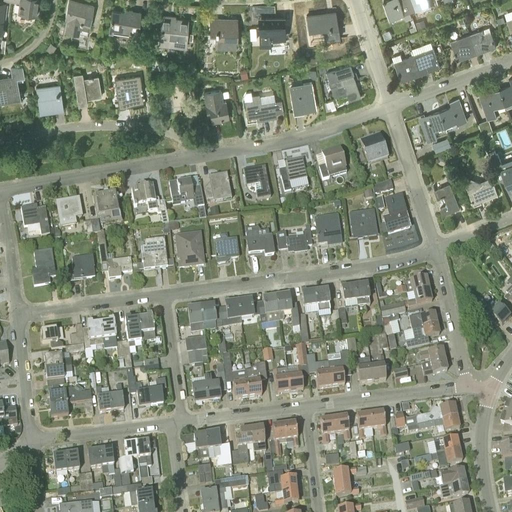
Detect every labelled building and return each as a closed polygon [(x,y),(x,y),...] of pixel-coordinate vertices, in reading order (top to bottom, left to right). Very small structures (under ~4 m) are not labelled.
[(8,0),(20,1),(19,13),(36,15),(38,0),(8,0)] [(66,31),(87,35),(93,5),(84,4),(84,6),(77,5),(78,2),(69,0),(65,19),(68,20),(66,31)] [(410,11),(406,0),(399,0),(400,0),(399,0),(383,0),(391,18),(404,13),(406,18),(412,16),(410,11)] [(406,0),(410,11),(430,4),(428,0),(406,0)] [(109,32),(137,36),(140,12),(129,10),(128,13),(112,11),(109,32)] [(452,18),(449,11),(444,13),(446,20),(452,18)] [(323,29),(325,41),(339,39),(336,14),(329,15),(328,12),(306,16),(309,31),(323,29)] [(168,40),(167,46),(185,47),(188,20),(175,18),(174,21),(169,21),(169,16),(162,15),(160,39),(168,40)] [(259,19),(260,46),(285,45),(284,27),(281,27),(281,18),(283,18),(283,17),(259,19)] [(216,47),(236,47),(237,21),(229,21),(229,22),(222,22),(222,19),(211,19),(211,34),(216,34),(216,47)] [(426,27),(423,19),(415,22),(417,30),(426,27)] [(483,29),(470,34),(477,53),(496,45),(491,31),(484,33),(483,29)] [(477,53),(470,34),(457,39),(458,43),(452,45),(457,60),(477,53)] [(52,51),(55,45),(51,42),(47,48),(52,51)] [(411,49),(413,55),(414,55),(420,73),(440,66),(434,50),(434,51),(431,42),(423,45),(425,50),(419,53),(417,47),(411,49)] [(414,55),(413,55),(402,59),(400,54),(392,57),(401,81),(420,73),(414,55)] [(341,79),(348,101),(361,96),(355,80),(352,81),(350,75),(354,74),(350,65),(326,73),(330,83),(341,79)] [(11,68),(12,75),(7,76),(8,80),(4,81),(4,80),(0,80),(0,104),(21,101),(18,83),(24,82),(24,81),(24,77),(22,66),(11,68)] [(317,78),(315,69),(306,71),(307,74),(313,79),(317,78)] [(74,74),(78,104),(87,103),(86,96),(91,95),(92,98),(102,96),(99,77),(84,79),(83,73),(74,74)] [(511,85),(500,89),(505,103),(511,100),(511,78),(509,80),(510,80),(511,85)] [(143,92),(141,85),(140,85),(139,80),(115,84),(119,106),(128,105),(127,101),(142,99),(141,92),(143,92)] [(161,96),(164,111),(181,108),(180,102),(186,101),(182,81),(170,83),(172,94),(161,96)] [(289,86),(294,114),(303,112),(302,109),(316,106),(312,82),(289,86)] [(63,107),(60,85),(36,89),(39,106),(52,104),(53,108),(63,107)] [(478,123),(482,134),(486,132),(492,130),(488,119),(497,116),(494,107),(505,103),(500,89),(487,94),(488,96),(480,99),(488,119),(478,123)] [(259,94),(251,95),(251,92),(245,93),(243,96),(244,101),(247,118),(262,116),(262,119),(277,116),(275,101),(261,103),(259,94)] [(227,105),(226,101),(223,101),(222,93),(205,96),(207,109),(206,109),(208,118),(211,118),(212,124),(222,122),(221,119),(222,119),(222,117),(228,116),(229,120),(227,105)] [(452,107),(440,111),(445,125),(457,121),(458,124),(467,121),(459,99),(459,98),(449,102),(450,102),(452,107)] [(445,125),(440,111),(427,116),(428,118),(420,121),(428,142),(437,138),(434,129),(445,125)] [(360,142),(368,163),(368,165),(387,159),(388,159),(379,135),(379,136),(361,142),(360,142)] [(433,144),(436,152),(451,146),(448,138),(433,144)] [(318,168),(322,181),(329,179),(347,174),(345,169),(339,149),(321,154),(325,166),(318,168)] [(501,170),(510,191),(511,190),(511,165),(504,169),(497,153),(496,154),(489,156),(496,172),(501,170)] [(280,177),(284,194),(291,192),(290,191),(308,187),(307,179),(302,159),(284,163),(287,175),(280,177)] [(243,171),(246,187),(255,186),(257,201),(271,198),(265,167),(243,171)] [(204,190),(206,201),(213,200),(213,202),(231,199),(227,173),(208,177),(210,189),(204,190)] [(480,182),(475,180),(473,185),(467,188),(472,200),(472,202),(473,201),(474,204),(482,201),(481,198),(496,192),(497,194),(498,194),(491,178),(480,182)] [(186,203),(186,201),(202,199),(200,187),(191,189),(190,181),(177,183),(177,182),(169,183),(172,204),(172,206),(186,203)] [(373,195),(392,191),(390,181),(371,187),(373,195)] [(440,208),(443,215),(460,207),(452,184),(434,190),(437,199),(444,197),(447,205),(440,208)] [(168,224),(164,202),(156,203),(153,186),(131,190),(132,196),(131,196),(132,198),(134,205),(133,205),(134,208),(137,208),(136,206),(147,205),(148,213),(157,211),(157,215),(160,214),(162,225),(168,224)] [(373,198),(371,190),(363,192),(365,200),(373,198)] [(121,221),(116,192),(93,196),(97,219),(98,221),(98,224),(112,222),(121,221)] [(383,218),(388,235),(409,229),(407,219),(406,219),(405,213),(401,197),(389,200),(394,216),(389,218),(389,217),(383,218)] [(380,209),(385,208),(382,198),(377,200),(380,209)] [(82,217),(78,199),(71,200),(71,202),(66,203),(66,201),(56,203),(59,221),(60,229),(77,226),(75,219),(82,217)] [(48,231),(48,230),(45,209),(37,210),(36,206),(21,209),(24,228),(39,225),(40,237),(49,235),(50,240),(54,239),(52,230),(48,231)] [(205,219),(203,208),(197,209),(199,220),(205,219)] [(365,212),(367,222),(352,224),(354,239),(362,238),(362,236),(368,235),(368,237),(376,236),(373,211),(365,212)] [(337,215),(314,219),(318,245),(341,242),(337,215)] [(98,224),(98,221),(90,222),(92,235),(100,233),(98,224)] [(92,235),(90,222),(82,224),(84,236),(92,235)] [(288,250),(288,254),(296,253),(296,254),(307,252),(306,247),(312,246),(310,230),(306,231),(304,231),(304,237),(276,241),(278,251),(288,250)] [(271,237),(258,238),(258,232),(245,234),(246,240),(248,255),(264,253),(265,257),(273,256),(271,237)] [(203,266),(200,234),(199,233),(180,235),(182,252),(176,253),(178,269),(203,266)] [(103,234),(97,235),(100,263),(106,262),(107,262),(106,259),(107,259),(103,234)] [(154,240),(154,246),(141,248),(142,262),(142,265),(143,264),(144,270),(167,268),(167,261),(164,239),(154,240)] [(216,260),(217,266),(225,264),(225,260),(238,259),(236,240),(214,243),(216,257),(215,257),(216,260)] [(56,283),(51,251),(34,253),(37,276),(33,277),(34,287),(50,285),(50,284),(56,283)] [(71,260),(72,266),(74,282),(94,279),(93,269),(93,268),(92,257),(71,260)] [(130,259),(107,262),(106,262),(108,280),(121,278),(120,274),(132,272),(130,259)] [(398,297),(413,293),(428,290),(426,278),(425,278),(423,271),(413,273),(414,280),(410,281),(410,282),(403,283),(404,289),(396,290),(398,297)] [(366,286),(354,287),(356,302),(357,309),(369,307),(368,301),(366,286)] [(341,289),(344,304),(356,302),(354,287),(341,289)] [(415,301),(407,303),(408,308),(431,303),(428,290),(413,293),(415,301)] [(327,291),(314,293),(316,309),(317,315),(317,320),(325,319),(325,320),(330,319),(328,306),(329,306),(327,291)] [(303,309),(303,310),(316,309),(314,293),(302,294),(304,309),(303,309)] [(292,328),(299,327),(297,318),(298,318),(296,306),(290,307),(288,296),(276,298),(279,323),(282,323),(284,321),(282,314),(290,313),(292,328)] [(260,326),(279,323),(276,298),(263,300),(263,299),(263,304),(257,305),(259,317),(260,326)] [(475,303),(483,310),(487,306),(479,298),(475,303)] [(253,318),(259,317),(257,305),(251,305),(251,301),(250,301),(238,303),(240,320),(253,318)] [(227,322),(240,320),(238,303),(226,305),(226,304),(225,304),(226,309),(220,310),(222,328),(228,328),(227,322)] [(511,317),(496,303),(492,308),(495,311),(491,315),(502,327),(511,317)] [(384,308),(379,309),(381,318),(393,316),(404,313),(404,309),(402,304),(391,306),(384,308)] [(203,331),(222,328),(220,310),(214,310),(213,306),(200,308),(203,325),(202,325),(203,331)] [(190,327),(202,325),(203,325),(200,308),(188,310),(188,309),(187,309),(190,327)] [(344,310),(337,311),(339,326),(346,325),(344,310)] [(421,323),(422,328),(436,325),(434,314),(411,319),(412,325),(421,323)] [(138,319),(141,343),(155,341),(153,327),(154,327),(154,325),(153,325),(152,317),(138,319)] [(299,327),(299,330),(299,333),(301,345),(308,344),(306,329),(305,317),(304,317),(298,318),(297,318),(299,327)] [(374,318),(378,336),(385,335),(383,328),(380,317),(374,318)] [(383,328),(385,335),(385,337),(399,334),(397,322),(390,323),(388,318),(382,319),(384,328),(383,328)] [(124,359),(126,370),(132,369),(129,349),(134,349),(134,343),(140,342),(140,343),(141,343),(138,319),(125,320),(126,329),(125,329),(125,331),(126,331),(127,336),(127,342),(122,343),(124,359)] [(117,360),(124,359),(122,343),(116,344),(115,338),(116,338),(115,332),(116,332),(116,330),(115,330),(114,322),(100,324),(102,340),(103,346),(103,351),(116,349),(117,360)] [(87,330),(82,330),(84,346),(84,350),(91,350),(90,348),(103,346),(102,340),(100,324),(86,325),(87,330)] [(436,325),(422,328),(412,331),(414,341),(405,343),(407,350),(429,346),(427,339),(439,336),(436,325)] [(82,330),(81,326),(75,327),(77,339),(70,340),(71,348),(83,346),(84,346),(82,330)] [(57,342),(56,329),(40,331),(42,345),(50,344),(50,350),(63,349),(62,345),(57,342)] [(385,335),(378,336),(377,336),(379,351),(388,350),(385,337),(385,335)] [(204,338),(184,341),(186,354),(187,354),(200,352),(206,352),(204,338)] [(222,354),(225,354),(223,338),(216,339),(218,355),(222,354)] [(354,339),(346,340),(347,352),(348,358),(356,357),(357,357),(354,339)] [(304,345),(295,346),(298,368),(307,367),(307,366),(304,346),(304,345)] [(84,353),(83,346),(71,348),(64,348),(65,355),(84,353)] [(272,361),(271,355),(270,350),(262,351),(264,363),(272,361)] [(429,359),(430,364),(444,361),(442,350),(419,355),(420,361),(429,359)] [(347,352),(339,354),(341,363),(342,372),(349,371),(348,358),(347,352)] [(225,354),(222,354),(223,365),(225,377),(232,376),(231,373),(229,354),(225,354)] [(44,358),(45,370),(71,367),(70,360),(62,361),(61,356),(44,358)] [(201,358),(188,360),(189,366),(194,366),(202,365),(201,358)] [(377,366),(370,367),(372,383),(385,381),(383,358),(376,358),(377,366)] [(361,360),(357,361),(356,361),(359,385),(372,383),(370,367),(362,368),(361,360)] [(430,364),(421,366),(423,377),(447,372),(444,361),(430,364)] [(328,365),(329,372),(331,388),(344,387),(342,372),(341,363),(328,365)] [(249,371),(245,372),(245,379),(248,399),(261,397),(259,382),(266,381),(264,364),(256,365),(257,373),(249,374),(249,371)] [(218,381),(225,380),(225,377),(223,365),(216,366),(218,381)] [(331,388),(329,372),(321,373),(320,366),(315,366),(317,390),(331,388)] [(64,387),(63,375),(71,374),(71,367),(45,370),(47,389),(58,387),(64,387)] [(295,371),(295,377),(287,378),(289,393),(303,392),(300,368),(294,369),(295,371)] [(132,369),(126,370),(129,395),(137,394),(139,409),(151,407),(149,392),(141,393),(140,384),(135,384),(135,379),(133,379),(132,369)] [(400,386),(399,380),(407,378),(405,369),(393,372),(394,381),(395,387),(400,386)] [(289,393),(287,378),(279,379),(278,371),(273,371),(276,395),(289,393)] [(248,399),(245,379),(239,380),(238,376),(232,376),(235,400),(248,399)] [(203,378),(204,386),(205,386),(207,403),(219,401),(219,402),(220,402),(218,384),(211,385),(210,377),(203,378)] [(156,391),(149,392),(151,407),(163,405),(161,388),(165,388),(164,381),(155,382),(156,391)] [(117,396),(109,397),(111,412),(124,411),(123,403),(121,386),(116,387),(117,396)] [(205,386),(204,386),(193,387),(192,387),(194,405),(195,405),(195,404),(207,403),(205,386)] [(49,407),(67,405),(91,402),(90,393),(74,395),(73,390),(64,391),(58,390),(58,387),(47,389),(49,407)] [(111,412),(109,397),(102,398),(101,389),(96,389),(98,406),(99,414),(111,412)] [(0,404),(0,428),(17,426),(15,408),(3,410),(2,405),(0,404)] [(67,405),(49,407),(51,419),(68,417),(67,405)] [(416,414),(414,418),(415,426),(434,422),(456,418),(454,405),(439,408),(439,410),(436,410),(433,408),(429,415),(419,417),(416,414)] [(383,413),(369,415),(371,430),(379,429),(380,437),(386,437),(383,413)] [(511,415),(504,413),(501,424),(506,426),(505,428),(503,429),(504,435),(511,433),(511,415)] [(371,430),(369,415),(356,416),(359,440),(365,439),(363,431),(371,430)] [(399,430),(403,429),(405,428),(403,420),(402,416),(402,415),(394,417),(397,430),(399,429),(399,430)] [(346,418),(333,419),(335,435),(343,434),(344,442),(349,441),(346,418)] [(456,418),(434,422),(415,426),(407,428),(408,433),(418,431),(428,429),(435,427),(435,428),(443,426),(444,433),(459,430),(456,418)] [(335,435),(333,419),(320,421),(323,445),(328,444),(327,436),(335,435)] [(295,424),(283,426),(285,442),(292,441),(293,448),(298,448),(295,424)] [(269,446),(271,457),(271,459),(281,457),(279,442),(285,442),(283,426),(272,427),(274,446),(269,446)] [(262,428),(251,430),(253,446),(259,445),(260,453),(266,452),(262,428)] [(238,452),(230,453),(232,466),(248,464),(246,447),(253,446),(251,430),(239,431),(240,441),(236,441),(238,452)] [(206,436),(207,451),(215,450),(217,468),(231,466),(232,466),(230,453),(221,454),(218,434),(206,436)] [(207,451),(206,436),(193,437),(183,438),(184,446),(194,445),(196,461),(201,461),(209,459),(207,451)] [(434,449),(436,455),(444,454),(459,450),(456,438),(442,441),(433,443),(434,449)] [(511,458),(511,438),(502,439),(502,445),(502,453),(501,453),(501,460),(511,458)] [(427,441),(409,444),(411,455),(428,452),(427,441)] [(151,467),(149,451),(148,444),(148,443),(136,444),(138,459),(138,466),(146,465),(146,468),(151,467)] [(118,461),(119,471),(120,474),(121,489),(126,489),(129,488),(127,473),(132,472),(131,469),(130,460),(138,459),(136,444),(124,446),(125,460),(118,461)] [(348,444),(350,459),(356,458),(355,446),(354,444),(348,444)] [(394,448),(395,456),(402,455),(400,446),(394,448)] [(101,468),(102,476),(108,475),(107,467),(113,467),(111,449),(99,451),(101,468)] [(429,457),(413,460),(414,466),(431,463),(431,462),(437,461),(446,460),(447,466),(462,462),(459,450),(444,454),(436,455),(429,457)] [(89,470),(101,468),(99,451),(87,452),(89,470)] [(405,470),(409,468),(407,462),(413,460),(410,453),(400,456),(405,470)] [(77,454),(65,455),(67,472),(79,471),(77,454)] [(67,472),(65,455),(52,457),(55,474),(67,472)] [(339,465),(338,456),(324,457),(326,466),(339,465)] [(265,475),(266,475),(273,474),(271,459),(271,457),(263,458),(265,475)] [(203,476),(205,484),(211,484),(209,467),(197,468),(198,477),(203,476)] [(332,473),(334,485),(349,484),(348,476),(356,475),(356,477),(366,475),(365,469),(355,470),(332,473)] [(445,487),(465,483),(462,470),(448,474),(440,476),(443,487),(445,487)] [(119,471),(114,472),(112,472),(113,476),(115,490),(121,489),(120,474),(119,471)] [(409,478),(411,485),(424,482),(423,482),(429,480),(437,479),(436,476),(435,472),(409,478)] [(274,494),(281,493),(296,491),(295,479),(283,480),(281,473),(273,474),(266,475),(268,488),(273,487),(274,494)] [(91,474),(84,475),(87,494),(93,493),(92,486),(91,474)] [(84,475),(78,476),(80,488),(80,495),(87,494),(84,475)] [(226,481),(227,490),(245,487),(244,478),(240,479),(233,480),(226,481)] [(139,480),(140,487),(152,485),(151,479),(148,479),(140,480),(139,480)] [(445,487),(443,487),(446,500),(453,498),(468,495),(465,483),(445,487)] [(349,484),(334,485),(335,498),(358,495),(369,493),(368,487),(357,488),(358,490),(350,491),(349,484)] [(102,485),(92,486),(93,493),(99,492),(98,492),(103,491),(102,485)] [(143,492),(141,492),(140,487),(129,488),(126,489),(127,494),(128,494),(130,508),(137,507),(153,505),(151,492),(143,493),(143,492)] [(80,495),(80,488),(69,489),(70,496),(80,495)] [(69,489),(56,491),(57,497),(70,496),(69,489)] [(115,490),(111,490),(112,497),(127,495),(126,489),(121,489),(115,490)] [(112,498),(111,490),(103,491),(98,492),(99,492),(99,499),(112,498)] [(200,493),(202,506),(217,504),(216,496),(225,495),(225,490),(208,492),(200,493)] [(372,493),(374,503),(396,499),(395,490),(372,493)] [(281,493),(282,500),(274,501),(275,506),(298,503),(296,491),(281,493)] [(260,511),(267,511),(266,504),(264,504),(262,496),(254,497),(256,509),(258,511),(260,511)] [(418,500),(404,502),(406,511),(420,509),(418,500)] [(59,506),(59,511),(92,511),(91,502),(59,506)] [(469,511),(467,503),(453,506),(453,511),(469,511)]
